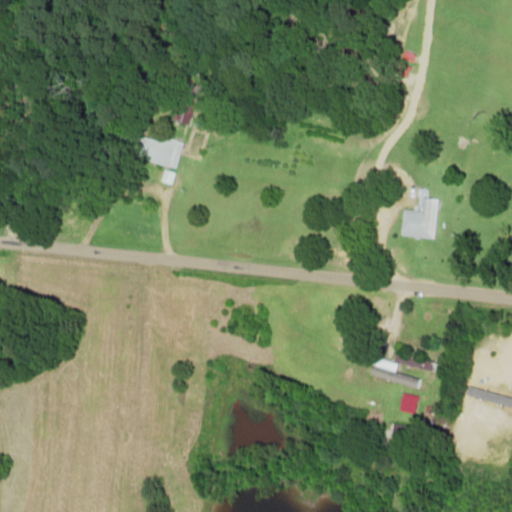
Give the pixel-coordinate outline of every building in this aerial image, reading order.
[(188,147),(143,133),(136,155),(181,169),(188,147)] [(165,181),(176,184),(179,171),(168,169),(165,181)] [(445,199),(430,197),(428,211),(409,209),(406,236),(441,240),(445,199)] [(404,363),(410,365),(411,357),(402,355),(400,362),(380,358),(376,377),(424,387),(426,378),(402,373),(404,363)] [(421,415),(425,396),(407,393),(404,411),(421,415)]
